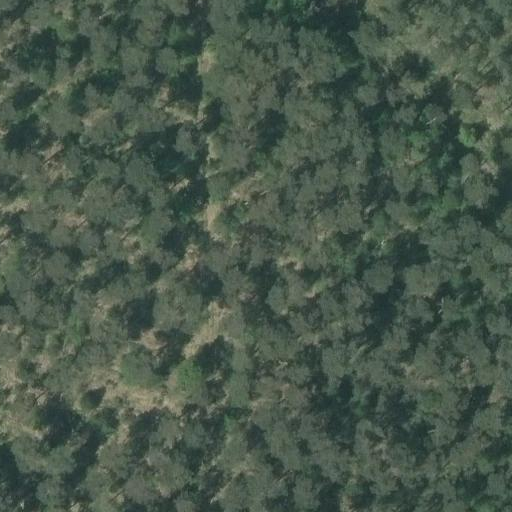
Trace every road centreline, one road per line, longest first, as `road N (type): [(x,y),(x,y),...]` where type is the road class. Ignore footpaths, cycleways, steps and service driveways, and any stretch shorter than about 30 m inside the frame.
road 1 (track): [(186,0),(209,511)]
road 2 (track): [(307,0),(511,201)]
